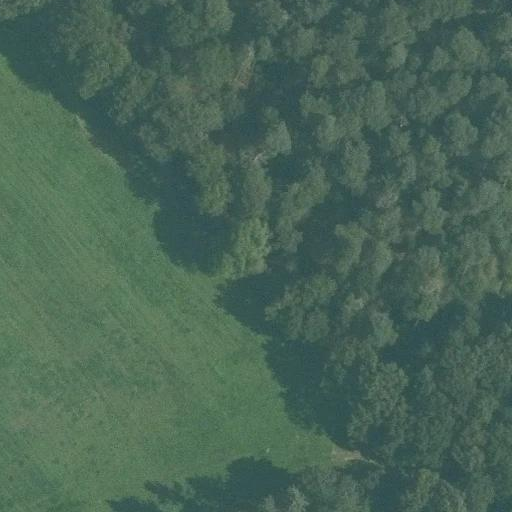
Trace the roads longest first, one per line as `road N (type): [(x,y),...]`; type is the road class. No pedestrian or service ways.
road 1 (unclassified): [(511,301),(420,511)]
road 2 (track): [(431,481),(367,474),(262,511)]
